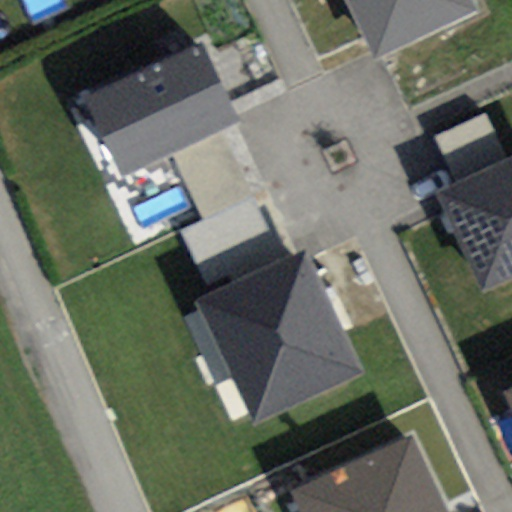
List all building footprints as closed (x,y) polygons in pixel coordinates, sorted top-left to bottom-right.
[(335,0),(362,56),(449,19),(442,0),(335,0)] [(228,107),(197,43),(92,93),(123,157),(228,107)] [(185,157),(206,230),(261,215),(240,142),(185,157)] [(511,263),(511,147),(443,182),(490,275),(511,263)] [(353,364),(301,251),(200,297),(251,410),(353,364)] [(444,511),(407,437),(299,489),(310,511),(444,511)]
